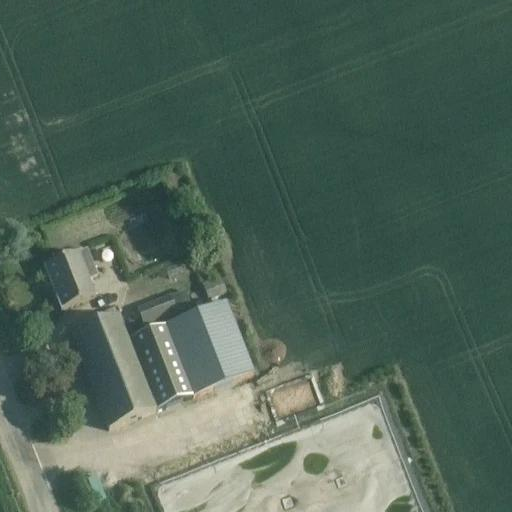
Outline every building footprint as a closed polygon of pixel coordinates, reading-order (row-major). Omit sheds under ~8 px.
[(86,254),(45,269),(61,313),(94,300),(88,283),(96,280),(86,254)] [(207,303),(225,296),(219,280),(201,287),(207,303)] [(190,307),(185,294),(137,313),(145,333),(177,321),(174,313),(190,307)] [(221,305),(162,328),(191,401),(250,378),(221,305)] [(156,415),(127,342),(118,320),(71,338),(109,434),(156,415)] [(191,401),(162,328),(127,342),(156,415),(191,401)] [(422,511),(380,401),(147,491),(155,511),(422,511)]
